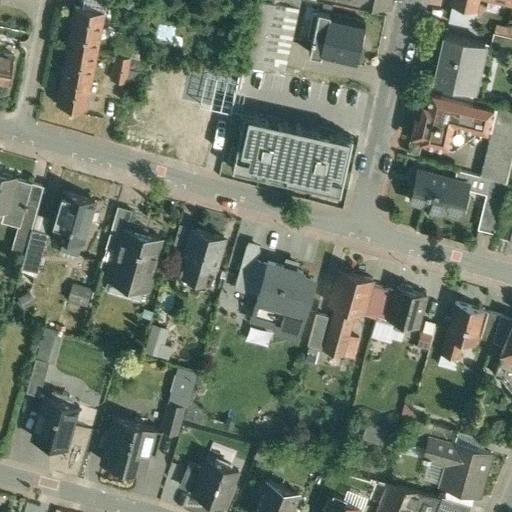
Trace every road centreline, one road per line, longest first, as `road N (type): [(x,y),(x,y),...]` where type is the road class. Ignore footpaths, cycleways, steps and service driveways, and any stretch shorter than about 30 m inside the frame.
road 1 (residential): [(22,134),(359,231)]
road 2 (residential): [(359,231),(410,0)]
road 3 (residential): [(359,231),(511,276)]
road 4 (residential): [(22,134),(47,0)]
road 5 (residential): [(0,476),(128,511)]
